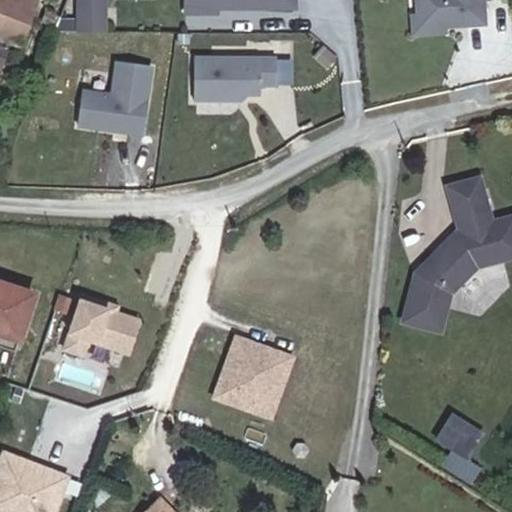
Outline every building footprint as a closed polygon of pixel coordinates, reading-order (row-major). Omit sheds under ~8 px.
[(0,0),(0,19),(24,29),(35,0),(0,0)] [(106,17),(106,0),(57,0),(52,17),(106,17)] [(490,11),(488,0),(423,0),(425,15),(459,13),(459,9),(466,9),(467,12),(490,11)] [(258,100),(258,83),(275,84),(276,54),(192,52),(191,99),(258,100)] [(76,127),(145,132),(150,62),(113,60),(111,89),(79,87),(76,127)] [(443,180),(450,195),(480,182),(473,167),(443,180)] [(480,182),(450,195),(461,222),(420,263),(410,311),(448,318),(455,281),(482,255),(511,242),(511,201),(491,210),(480,182)] [(0,318),(17,324),(32,279),(0,267),(0,318)] [(88,341),(127,354),(141,312),(76,291),(57,347),(84,356),(88,341)] [(234,331),(211,398),(275,419),(297,353),(234,331)] [(458,456),(475,432),(444,411),(428,436),(458,456)] [(0,449),(0,511),(58,511),(70,470),(0,449)] [(258,476),(250,493),(287,511),(296,494),(258,476)] [(180,511),(158,486),(130,511),(180,511)]
